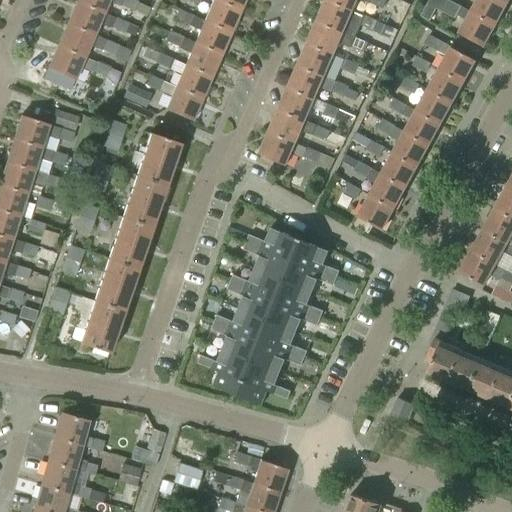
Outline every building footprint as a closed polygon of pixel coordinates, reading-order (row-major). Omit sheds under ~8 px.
[(108,0),(76,0),(76,2),(103,13),(108,0)] [(132,0),(119,0),(119,3),(133,9),(136,1),(132,0)] [(229,34),(240,10),(216,0),(212,0),(203,22),(229,34)] [(216,0),(240,10),(244,0),(216,0)] [(352,10),(328,0),(324,0),(316,21),(343,32),(352,10)] [(328,0),(352,10),(356,0),(362,0),(367,2),(368,0),(328,0)] [(470,12),(470,11),(449,0),(429,0),(420,16),(429,21),(436,9),(454,19),(456,15),(465,20),(458,33),(483,47),(494,25),(470,12)] [(475,0),(476,0),(470,11),(470,12),(494,25),(506,4),(498,0),(475,0)] [(112,17),(103,13),(76,2),(66,24),(93,35),(98,23),(108,27),(109,25),(112,17)] [(176,19),(190,25),(193,18),(179,11),(176,19)] [(362,15),(359,22),(373,28),(376,21),(362,15)] [(109,25),(123,31),(127,24),(112,17),(109,25)] [(229,34),(203,22),(193,18),(190,25),(189,27),(198,32),(193,44),(220,56),(229,34)] [(306,43),(333,55),(338,43),(348,47),(349,44),(353,37),(343,32),(316,21),(306,43)] [(377,22),(373,31),(389,38),(392,29),(377,22)] [(66,24),(57,46),(83,57),(89,45),(99,49),(100,47),(103,40),(93,35),(66,24)] [(127,24),(123,31),(122,33),(133,38),(137,28),(127,24)] [(166,41),(180,47),(183,40),(169,33),(166,41)] [(423,41),(437,49),(441,42),(427,34),(423,41)] [(353,37),(349,44),(363,50),(367,43),(353,37)] [(117,46),(103,40),(100,47),(126,59),(130,51),(117,46)] [(220,56),(193,44),(183,40),(180,47),(179,49),(189,54),(183,67),(210,78),(220,56)] [(438,68),(463,82),(475,61),(441,42),(437,49),(436,51),(445,56),(438,68)] [(333,55),(306,43),(296,65),(324,77),(333,55)] [(74,80),(83,57),(57,46),(47,68),(63,75),(58,85),(69,90),(74,80)] [(155,65),(156,64),(159,56),(143,49),(139,58),(155,65)] [(412,63),(425,70),(429,63),(416,55),(412,63)] [(156,64),(170,70),(173,62),(159,56),(156,64)] [(343,59),(340,66),(354,72),(357,65),(343,59)] [(107,68),(93,62),(90,69),(104,75),(107,68)] [(183,67),(173,62),(170,70),(169,72),(179,77),(174,88),(200,100),(210,78),(183,67)] [(324,77),(296,65),(287,87),(314,99),(319,87),(329,91),(330,88),(333,81),(324,77)] [(427,89),(451,103),(463,82),(438,68),(427,89)] [(147,85),(161,91),(164,84),(150,77),(147,85)] [(400,84),(413,91),(417,84),(404,77),(400,84)] [(348,87),(333,81),(330,88),(344,95),(347,89),(348,87)] [(174,88),(164,84),(161,91),(160,93),(169,98),(164,109),(191,121),(200,100),(174,88)] [(150,95),(129,85),(124,97),(145,106),(150,95)] [(314,99),(287,87),(277,109),(304,121),(314,99)] [(344,95),(344,96),(354,100),(358,93),(347,89),(344,95)] [(415,110),(440,124),(451,103),(427,89),(415,110)] [(388,105),(402,112),(406,105),(392,98),(388,105)] [(324,103),(321,111),(335,117),(338,109),(324,103)] [(403,132),(428,145),(440,124),(415,110),(406,105),(402,112),(401,115),(410,120),(403,132)] [(277,109),(268,131),(295,143),(300,131),(310,135),(311,133),(314,125),(304,121),(277,109)] [(350,114),(338,109),(334,118),(346,123),(350,114)] [(50,123),(74,130),(78,118),(54,110),(50,123)] [(54,137),(57,127),(20,115),(13,138),(40,147),(44,134),(54,137)] [(377,126),(390,134),(394,126),(381,119),(377,126)] [(125,125),(110,120),(102,145),(117,150),(125,125)] [(328,131),(314,125),(311,133),(325,139),(328,131)] [(392,153),(416,166),(428,145),(403,132),(394,126),(390,134),(389,136),(398,141),(392,153)] [(57,127),(54,137),(71,142),(74,133),(57,127)] [(268,131),(258,154),(285,165),(295,143),(268,131)] [(149,133),(135,175),(165,185),(179,143),(149,133)] [(40,147),(13,138),(5,161),(33,170),(37,157),(47,161),(48,158),(50,150),(40,147)] [(365,147),(378,155),(382,148),(369,140),(365,147)] [(305,147),(301,155),(316,161),(319,154),(305,147)] [(48,158),(47,161),(63,166),(66,155),(54,151),(53,151),(50,150),(48,158)] [(380,174),(405,187),(416,166),(392,153),(380,174)] [(96,160),(87,187),(102,192),(111,165),(96,160)] [(43,173),(33,170),(5,161),(0,177),(0,184),(25,193),(29,180),(39,184),(40,181),(43,173)] [(353,168),(367,176),(371,169),(357,161),(353,168)] [(368,195),(393,209),(405,187),(380,174),(371,169),(367,176),(366,178),(375,183),(368,195)] [(57,178),(43,173),(40,181),(55,186),(57,178)] [(135,175),(120,217),(151,227),(165,185),(135,175)] [(342,190),(355,197),(359,190),(346,182),(342,190)] [(25,193),(0,184),(0,210),(18,216),(25,193)] [(511,190),(505,187),(494,208),(511,218),(511,190)] [(357,216),(381,230),(393,209),(368,195),(357,216)] [(35,196),(33,204),(48,209),(50,201),(35,196)] [(301,236),(308,221),(256,196),(249,211),(301,236)] [(82,202),(73,229),(88,234),(97,207),(82,202)] [(511,218),(494,208),(482,229),(507,243),(511,234),(511,218)] [(18,216),(0,210),(0,235),(10,239),(18,216)] [(120,217),(106,259),(137,269),(151,227),(120,217)] [(28,219),(26,227),(40,232),(43,224),(28,219)] [(249,235),(246,242),(291,260),(300,239),(271,228),(270,228),(265,241),(249,235)] [(482,229),(470,251),(495,264),(502,253),(511,258),(511,256),(511,245),(507,243),(482,229)] [(21,242),(10,239),(0,235),(0,260),(3,262),(7,249),(17,252),(18,250),(21,242)] [(300,239),(291,260),(336,278),(339,271),(323,264),(328,251),(327,251),(327,250),(300,239)] [(35,247),(21,242),(18,250),(33,255),(35,247)] [(283,280),(291,260),(246,242),(243,249),(259,256),(254,268),(283,280)] [(68,244),(59,271),(74,276),(83,249),(68,244)] [(505,270),(495,264),(470,251),(459,272),(484,286),(490,274),(500,279),(501,277),(505,270)] [(40,256),(36,269),(54,275),(58,262),(40,256)] [(106,259),(92,301),(123,311),(137,269),(106,259)] [(3,262),(0,260),(0,272),(10,275),(11,273),(13,265),(3,262)] [(333,286),(336,278),(291,260),(283,280),(312,291),(317,279),(333,286)] [(28,270),(13,265),(11,273),(25,278),(28,270)] [(275,300),(283,280),(254,268),(249,281),(233,275),(230,282),(275,300)] [(511,273),(505,270),(501,277),(511,282),(511,273)] [(283,280),(275,300),(320,318),(323,311),(307,304),(312,291),(283,280)] [(238,308),(267,320),(275,300),(230,282),(227,289),(243,296),(238,308)] [(346,284),(343,290),(354,295),(357,289),(346,284)] [(54,286),(45,313),(60,318),(69,291),(54,286)] [(21,293),(6,288),(3,296),(18,301),(21,293)] [(456,308),(462,311),(468,296),(452,289),(429,343),(431,344),(424,360),(430,362),(426,372),(467,389),(477,364),(439,348),(456,308)] [(317,326),(320,318),(275,300),(267,320),(296,331),(301,319),(317,326)] [(78,343),(109,353),(123,311),(92,301),(78,343)] [(216,315),(213,322),(259,340),(267,320),(238,308),(233,321),(216,315)] [(0,311),(0,320),(11,324),(13,316),(0,311)] [(499,316),(486,311),(478,330),(481,331),(475,346),(485,350),(499,316)] [(259,340),(304,358),(306,351),(291,344),(296,331),(267,320),(259,340)] [(28,330),(19,321),(11,329),(20,338),(28,330)] [(251,360),(259,340),(213,322),(211,330),(227,336),(222,348),(251,360)] [(48,326),(45,349),(60,351),(63,328),(48,326)] [(259,340),(251,360),(280,371),(285,359),(301,366),(304,358),(259,340)] [(237,396),(251,360),(222,348),(217,361),(200,355),(197,363),(211,368),(211,369),(218,372),(212,386),(237,396)] [(274,385),(280,371),(251,360),(237,396),(260,405),(266,391),(287,399),(290,391),(274,385)] [(508,407),(511,396),(511,378),(477,364),(467,389),(508,407)] [(413,404),(397,397),(391,413),(407,420),(413,404)] [(82,435),(86,420),(60,413),(53,437),(79,444),(88,447),(91,437),(82,435)] [(157,454),(165,433),(153,429),(145,450),(157,454)] [(84,461),(75,458),(79,444),(53,437),(47,461),(72,468),(82,471),(84,461)] [(104,441),(91,437),(88,447),(101,450),(104,441)] [(176,444),(179,460),(190,458),(187,442),(176,444)] [(260,457),(262,448),(249,444),(246,453),(260,457)] [(157,454),(145,450),(140,464),(142,464),(152,467),(157,454)] [(246,467),(249,457),(235,452),(231,462),(246,467)] [(278,492),(286,469),(249,457),(246,467),(245,469),(255,472),(251,483),(278,492)] [(78,485),(68,482),(72,468),(47,461),(40,484),(66,492),(75,494),(78,485)] [(97,465),(84,461),(82,471),(94,474),(97,465)] [(195,489),(202,470),(178,462),(171,481),(195,489)] [(140,469),(122,464),(117,481),(135,487),(140,469)] [(238,490),(239,490),(242,480),(227,475),(224,485),(238,490)] [(161,480),(158,490),(168,494),(171,483),(161,480)] [(271,511),(278,492),(251,483),(242,480),(239,490),(238,490),(234,503),(243,506),(261,511),(271,511)] [(70,511),(71,509),(62,506),(66,492),(40,484),(33,508),(46,511),(70,511)] [(90,488),(78,485),(75,494),(88,498),(90,488)] [(134,494),(126,511),(143,511),(149,501),(134,494)] [(350,496),(344,511),(400,511),(401,511),(381,504),(350,494),(350,496)] [(216,508),(227,511),(231,511),(234,503),(219,498),(216,508)] [(261,511),(243,506),(234,503),(231,511),(261,511)]
